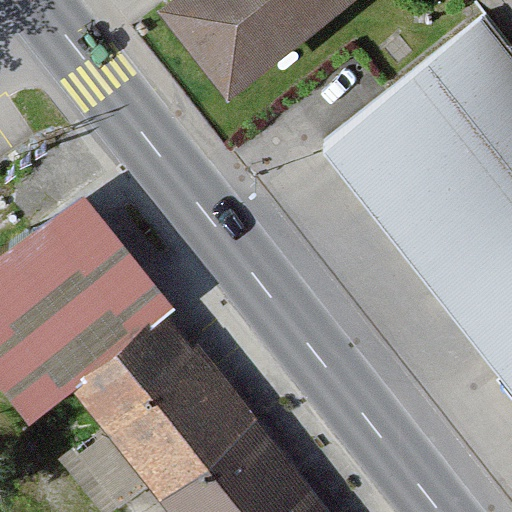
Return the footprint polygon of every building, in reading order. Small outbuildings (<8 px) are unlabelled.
[(357,0),(184,0),(183,2),(252,86),(357,0)] [(316,139),(511,384),(511,56),(476,12),(316,139)] [(174,304),(92,197),(0,266),(0,370),(32,412),(174,304)] [(331,511),(176,317),(86,389),(184,511),(331,511)] [(102,495),(136,468),(99,420),(64,447),(102,495)]
